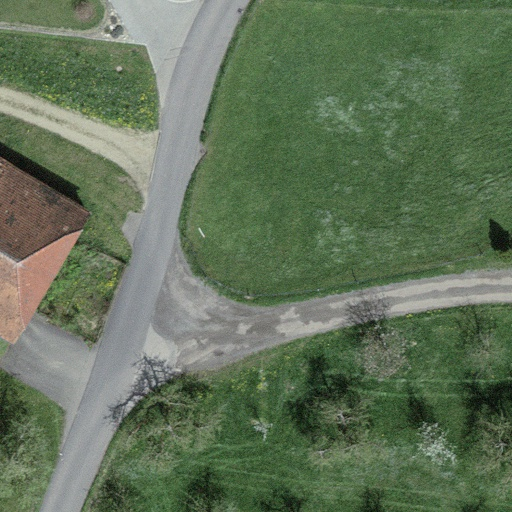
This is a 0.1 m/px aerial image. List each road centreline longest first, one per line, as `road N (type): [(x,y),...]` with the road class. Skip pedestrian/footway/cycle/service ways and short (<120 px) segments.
road 1 (unclassified): [(236,0),(186,82),(163,191),(54,511)]
road 2 (track): [(0,107),(101,147),(163,191)]
